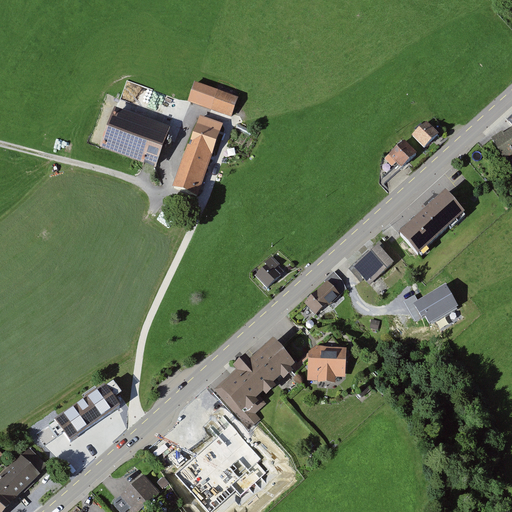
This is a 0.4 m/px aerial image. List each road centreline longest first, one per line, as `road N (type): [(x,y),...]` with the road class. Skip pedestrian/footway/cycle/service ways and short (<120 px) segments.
road 1 (secondary): [(511,97),(143,428)]
road 2 (unclassified): [(143,428),(134,395),(143,344),(197,216),(194,206),(138,183)]
road 3 (track): [(0,144),(138,183)]
road 4 (secondary): [(143,428),(50,511)]
road 5 (track): [(197,114),(227,124),(228,133),(194,206)]
